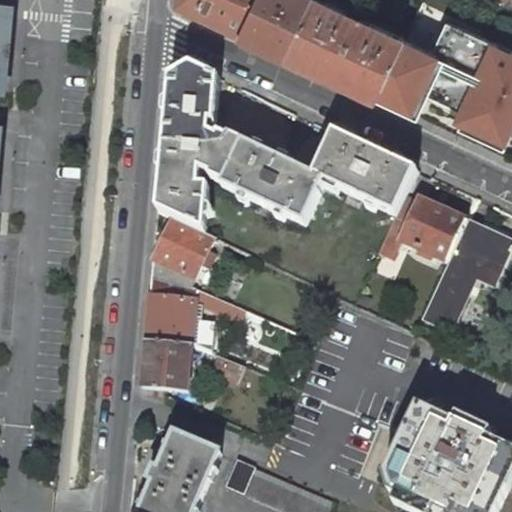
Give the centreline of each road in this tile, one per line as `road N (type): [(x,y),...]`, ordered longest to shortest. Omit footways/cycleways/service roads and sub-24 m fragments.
road 1 (residential): [(108,511),(156,25)]
road 2 (residential): [(511,190),(156,25)]
